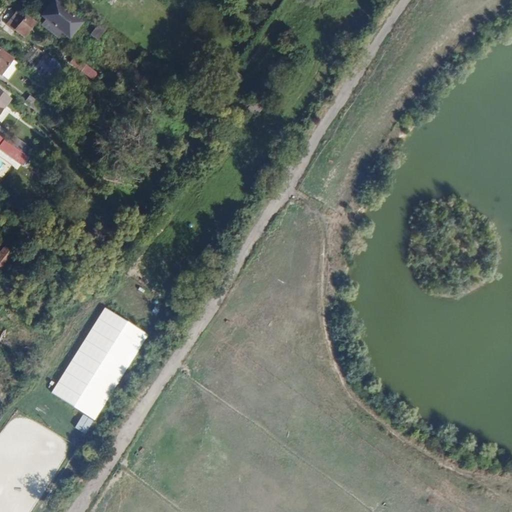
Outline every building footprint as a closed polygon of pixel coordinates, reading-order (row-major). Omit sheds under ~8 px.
[(61,5),(48,22),(59,31),(62,33),(75,16),(61,5)] [(10,20),(18,27),(14,32),(23,39),(35,24),(26,17),(24,20),(16,14),(10,20)] [(43,28),(55,37),(59,31),(48,22),(43,28)] [(98,25),(92,34),(98,38),(105,30),(98,25)] [(40,32),(35,38),(41,43),(46,37),(40,32)] [(0,48),(0,58),(8,65),(13,59),(0,48)] [(77,57),(72,63),(89,81),(95,75),(77,57)] [(8,65),(1,73),(8,78),(19,64),(13,59),(8,65)] [(0,92),(0,116),(2,113),(11,101),(0,92)] [(32,99),(27,105),(46,119),(51,113),(32,99)] [(2,138),(29,157),(33,151),(17,139),(16,140),(6,132),(2,138)] [(0,139),(0,145),(30,168),(34,161),(29,157),(2,138),(0,139)] [(33,151),(29,157),(34,161),(39,155),(33,151)] [(0,268),(13,251),(3,244),(0,248),(0,268)] [(148,335),(105,308),(52,393),(95,419),(148,335)]
